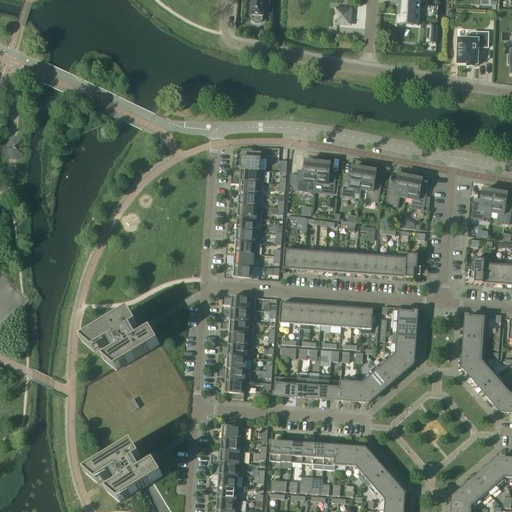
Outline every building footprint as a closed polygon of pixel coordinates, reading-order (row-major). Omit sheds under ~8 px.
[(251,0),(251,16),(252,16),(251,19),(250,19),(251,19),(252,21),(253,23),(254,24),(256,24),(258,24),(260,23),(262,22),(263,20),(263,19),(262,19),(262,17),(263,17),(264,0),(251,0)] [(398,0),(398,16),(404,16),(403,25),(418,26),(419,0),(398,0)] [(351,10),(343,10),(343,15),(335,15),(335,24),(350,25),(350,18),(351,10)] [(427,27),(426,43),(427,43),(436,43),(437,27),(436,27),(427,27)] [(468,40),(458,40),(457,65),(467,65),(467,68),(475,68),(475,65),(477,65),(478,48),(488,49),(488,34),(475,33),(475,34),(473,34),(471,34),(469,36),(468,38),(468,40)] [(241,171),(265,172),(260,171),(261,154),(247,153),(247,159),(241,158),(241,171)] [(315,189),(318,163),(306,162),(304,176),(298,176),(298,171),(296,192),(308,193),(309,183),(315,184),(315,189)] [(318,163),(315,189),(316,184),(322,185),(321,195),(333,196),(336,175),(335,175),(335,180),(329,179),(330,165),(318,163)] [(344,176),(341,197),(353,199),(353,194),(360,195),(364,170),(352,168),(350,182),(343,181),(344,177),(344,176)] [(364,170),(360,195),(361,191),(368,192),(366,201),(378,203),(381,182),(380,187),(374,186),(376,172),(364,170)] [(264,184),(265,172),(241,171),(240,183),(264,184)] [(405,203),(410,178),(398,176),(395,190),(389,189),(390,184),(386,204),(398,207),(400,197),(406,199),(405,203)] [(410,178),(405,203),(406,199),(413,200),(411,209),(423,212),(424,207),(429,208),(429,199),(426,198),(427,191),(426,196),(420,195),(422,181),(410,178)] [(263,196),(264,184),(240,183),(239,195),(263,196)] [(491,218),(495,193),(483,191),(480,205),(474,204),(475,199),(471,220),(483,222),(485,212),(491,213),(490,218),(491,218)] [(495,193),(491,218),(492,213),(498,215),(497,224),(509,226),(511,205),(511,210),(505,209),(507,195),(495,193)] [(262,208),(263,196),(239,195),(238,207),(262,208)] [(261,220),(262,208),(238,207),(237,219),(261,220)] [(260,233),(261,220),(237,219),(236,231),(260,233)] [(260,245),(260,233),(236,231),(235,243),(260,245)] [(259,256),(260,245),(235,243),(235,255),(259,256)] [(293,271),(295,251),(286,250),(285,250),(283,270),(293,271)] [(304,272),(305,252),(295,251),(293,271),(304,272)] [(314,272),(316,252),(305,252),(304,272),(314,272)] [(324,273),(326,253),(316,252),(314,272),(324,273)] [(334,274),(336,254),(326,253),(324,273),(334,274)] [(344,275),(346,255),(336,254),(334,274),(344,275)] [(259,257),(259,256),(235,255),(234,267),(253,268),(254,257),(259,257)] [(355,275),(356,255),(346,255),(344,275),(355,275)] [(365,276),(366,256),(356,255),(355,275),(365,276)] [(418,256),(407,255),(407,259),(406,279),(414,280),(414,277),(420,277),(421,269),(417,268),(418,256)] [(375,277),(376,257),(366,256),(365,276),(375,277)] [(385,277),(387,258),(376,257),(375,277),(385,277)] [(396,278),(397,258),(387,258),(385,277),(396,278)] [(407,259),(397,258),(396,278),(406,279),(407,259)] [(484,261),(473,260),(472,272),(469,272),(468,281),(474,281),(474,284),(482,284),(484,261)] [(492,285),(494,265),(484,265),(484,261),(482,284),(492,285)] [(503,286),(504,266),(494,265),(492,285),(503,286)] [(511,266),(504,266),(503,286),(511,286),(511,266)] [(252,281),(253,268),(234,267),(233,279),(252,281)] [(255,312),(256,299),(231,298),(231,310),(255,312)] [(290,325),(291,305),(281,304),(279,324),(280,324),(290,325)] [(300,325),(302,306),(291,305),(290,325),(300,325)] [(310,326),(312,306),(302,306),(300,325),(310,326)] [(320,327),(322,307),(312,306),(310,326),(320,327)] [(331,328),(332,308),(322,307),(320,327),(331,328)] [(341,328),(342,308),(332,308),(331,328),(341,328)] [(351,329),(352,309),(342,308),(341,328),(351,329)] [(361,330),(363,310),(352,309),(351,329),(361,330)] [(398,312),(399,309),(394,309),(394,310),(398,310),(397,324),(397,334),(393,334),(415,336),(416,325),(417,314),(398,312)] [(255,313),(255,312),(231,310),(230,322),(254,324),(254,323),(249,323),(250,312),(255,313)] [(363,310),(361,330),(371,330),(371,331),(372,331),(373,311),(363,310)] [(137,326),(137,325),(129,312),(81,342),(94,352),(109,343),(115,354),(103,361),(115,371),(116,371),(159,345),(151,332),(138,340),(131,329),(137,326)] [(489,317),(489,316),(485,316),(484,318),(466,317),(465,328),(465,339),(487,341),(487,340),(483,340),(484,330),(485,316),(489,317)] [(253,336),(254,324),(230,322),(229,334),(253,336)] [(253,336),(229,334),(228,346),(252,348),(252,347),(247,347),(248,336),(253,336)] [(415,346),(415,336),(393,334),(397,335),(396,345),(395,355),(391,354),(413,365),(415,346)] [(487,341),(465,339),(464,350),(463,368),(486,361),(486,360),(482,362),(482,351),(483,341),(487,341)] [(116,371),(115,371),(87,387),(81,413),(108,459),(132,444),(140,457),(147,453),(140,441),(186,413),(188,393),(159,345),(116,371)] [(251,360),(252,348),(228,346),(227,358),(251,360)] [(399,377),(413,365),(391,354),(395,356),(387,363),(379,370),(376,367),(391,384),(399,377)] [(251,360),(227,358),(226,370),(250,372),(251,371),(246,371),(247,360),(251,360)] [(482,391),(499,376),(496,378),(489,370),(482,362),(486,361),(463,368),(475,382),(482,391)] [(383,391),(391,384),(376,367),(378,370),(370,377),(362,384),(361,380),(369,404),(383,391)] [(250,384),(250,372),(226,370),(225,382),(250,384)] [(287,377),(287,379),(285,398),(296,399),(298,375),(297,375),(297,380),(287,379),(287,377)] [(308,381),(308,378),(308,376),(298,375),(296,399),(307,399),(308,381)] [(510,395),(503,387),(496,379),(499,376),(482,391),(489,399),(501,413),(511,391),(510,395)] [(287,379),(287,377),(286,379),(275,378),(274,397),(285,398),(287,379)] [(318,400),(319,379),(319,381),(308,381),(309,378),(308,378),(308,381),(307,399),(318,400)] [(328,401),(330,380),(329,382),(319,381),(319,379),(318,400),(328,401)] [(339,402),(341,379),(340,383),(330,382),(330,380),(328,401),(339,402)] [(362,384),(351,384),(341,383),(341,379),(339,402),(350,402),(369,404),(361,380),(362,384)] [(250,384),(225,382),(224,394),(234,395),(234,400),(244,401),(245,384),(250,384)] [(511,391),(501,413),(511,413),(511,391)] [(221,439),(245,441),(246,429),(242,428),(242,424),(232,423),(232,428),(222,427),(221,439)] [(221,439),(220,451),(245,453),(245,441),(221,439)] [(162,477),(154,463),(141,471),(135,461),(140,458),(140,457),(132,444),(108,459),(84,473),(97,484),(112,475),(118,485),(106,492),(119,503),(162,477)] [(280,466),(282,445),(271,444),(269,462),(280,463),(280,466)] [(291,466),(293,445),(282,445),(280,466),(281,466),(281,463),(291,464),(291,466)] [(302,467),(304,446),(293,445),(291,466),(292,464),(302,465),(302,467)] [(313,468),(314,447),(304,446),(302,467),(302,465),(313,466),(313,468)] [(324,469),(325,448),(314,447),(313,468),(313,466),(324,466),(323,469),(324,469)] [(334,471),(336,449),(325,448),(324,469),(324,466),(334,467),(334,471)] [(354,473),(365,451),(347,449),(336,449),(334,471),(335,471),(335,467),(345,468),(356,469),(354,472),(354,473)] [(244,465),(245,453),(220,451),(220,463),(244,465)] [(367,488),(384,473),(377,465),(365,451),(354,473),(355,473),(356,469),(363,477),(370,485),(367,487),(367,488)] [(505,483),(506,483),(498,460),(484,472),(476,479),(490,496),(488,493),(496,486),(504,480),(505,483)] [(511,461),(498,460),(506,483),(505,479),(511,479),(511,461)] [(243,477),(244,465),(220,463),(219,475),(243,477)] [(381,503),(404,495),(392,481),(384,473),(367,488),(368,488),(371,485),(378,493),(384,501),(381,503)] [(243,478),(243,477),(219,475),(218,487),(237,489),(238,477),(243,478)] [(490,497),(490,496),(476,479),(467,487),(453,499),(475,510),(472,508),(479,501),(487,494),(490,497)] [(236,500),(237,489),(218,487),(217,500),(241,501),(236,500)] [(385,502),(383,511),(402,511),(404,495),(381,503),(385,502)] [(475,510),(453,499),(452,511),(471,511),(471,508),(475,510)] [(222,511),(240,511),(241,501),(217,500),(216,511),(222,511)]
